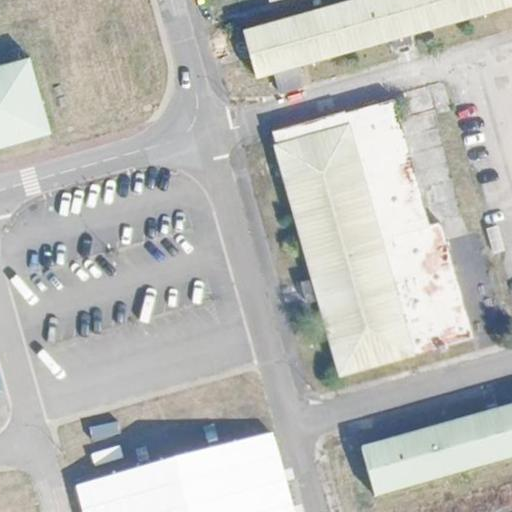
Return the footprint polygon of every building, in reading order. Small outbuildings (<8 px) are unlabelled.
[(0,0),(0,152),(58,136),(35,58),(0,67),(0,0)] [(511,9),(511,0),(357,0),(247,32),(262,82),(511,9)] [(404,95),(271,134),(343,370),(477,336),(404,95)] [(511,462),(511,406),(365,448),(379,502),(511,462)] [(290,511),(268,433),(70,488),(77,511),(290,511)]
